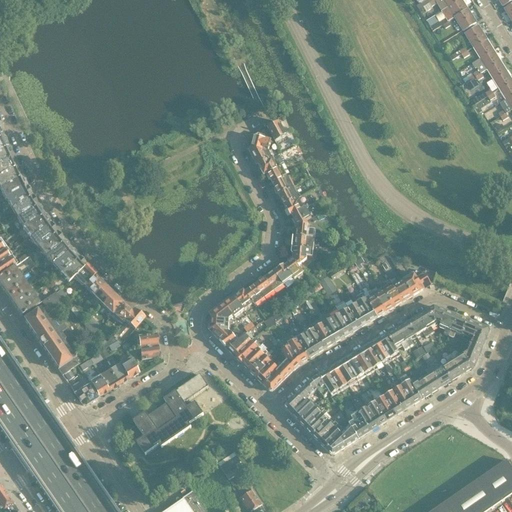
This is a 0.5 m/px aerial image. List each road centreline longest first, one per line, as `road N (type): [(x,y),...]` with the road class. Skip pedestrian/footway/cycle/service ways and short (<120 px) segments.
road 1 (residential): [(0,103),(57,214),(163,321),(175,359),(75,423)]
road 2 (residential): [(267,411),(202,344),(195,322),(210,298),(266,256),(270,216),(234,150),(260,109)]
road 3 (tertiary): [(511,257),(435,226),(388,193),(360,155),(284,0)]
road 4 (residential): [(267,411),(309,370),(433,297),(510,326)]
road 5 (motorway): [(103,511),(0,362)]
road 6 (tertiary): [(341,485),(461,399)]
road 7 (tertiary): [(75,423),(0,313)]
road 8 (motorway): [(0,405),(73,511)]
